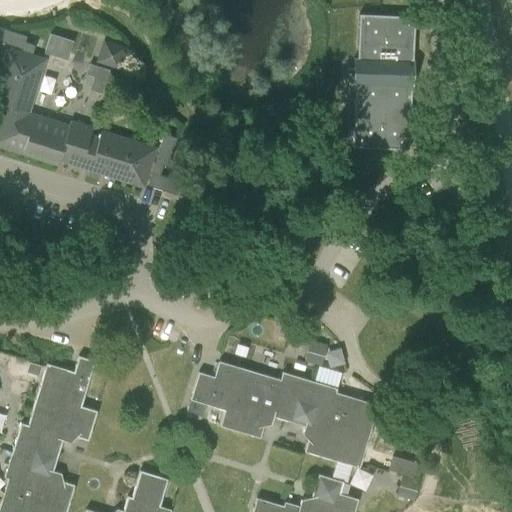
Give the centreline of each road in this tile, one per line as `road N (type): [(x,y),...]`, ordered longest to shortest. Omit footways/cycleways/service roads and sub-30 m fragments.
road 1 (residential): [(305,302),(357,212),(427,162),(447,136),(437,0)]
road 2 (residential): [(305,302),(347,338),(354,365),(427,418),(439,447),(438,480),(414,511)]
road 3 (residential): [(0,171),(129,213),(140,239),(134,292)]
road 4 (residential): [(134,292),(175,310),(202,335),(261,300),(305,302)]
road 5 (unclassified): [(511,172),(477,0)]
road 6 (residential): [(134,292),(66,323),(0,318)]
